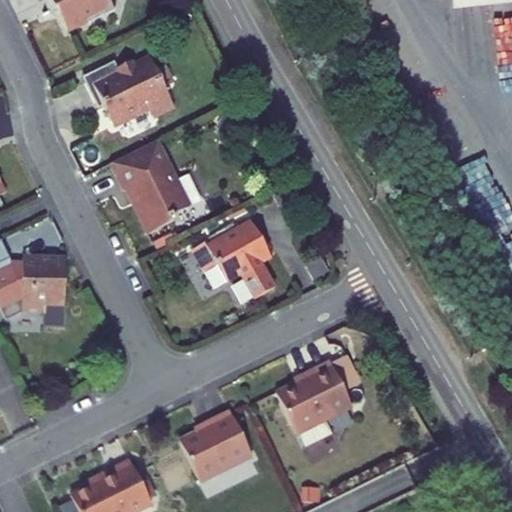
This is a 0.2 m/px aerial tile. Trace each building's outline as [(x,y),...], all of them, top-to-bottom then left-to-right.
[(68,30),(87,21),(89,24),(115,11),(109,0),(44,0),(45,1),(46,0),(49,0),(55,11),(57,9),(68,30)] [(121,124),(149,110),(154,119),(175,108),(165,88),(173,84),(164,67),(157,70),(151,59),(125,71),(123,66),(117,70),(114,64),(82,79),(97,111),(103,108),(110,122),(121,124)] [(147,237),(163,229),(161,223),(179,215),(146,148),(109,166),(123,194),(126,192),(147,237)] [(243,279),(262,269),(260,265),(270,259),(251,224),(206,249),(204,245),(192,251),(204,274),(216,267),(226,284),(241,276),(243,279)] [(45,266),(45,261),(23,260),(21,315),(45,316),(45,309),(64,309),(64,295),(64,288),(65,262),(51,261),(51,267),(45,266)] [(345,357),(330,365),(343,392),(359,384),(345,357)] [(307,379),(276,394),(297,437),(303,450),(334,435),(327,422),(352,409),(329,363),(305,376),(307,379)] [(207,429),(179,443),(197,480),(249,455),(229,413),(205,425),(207,429)] [(113,476),(70,498),(76,511),(143,511),(151,508),(129,463),(111,472),(113,476)]
